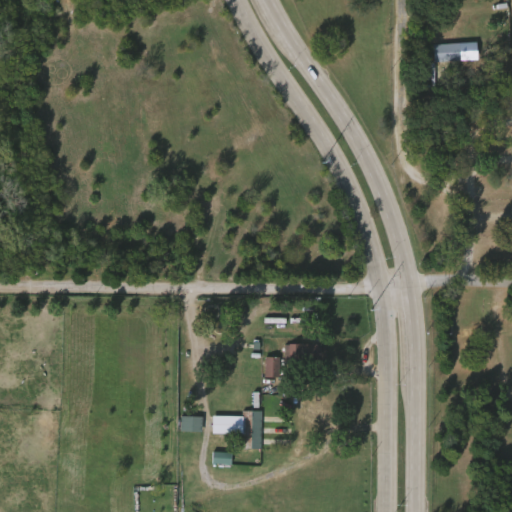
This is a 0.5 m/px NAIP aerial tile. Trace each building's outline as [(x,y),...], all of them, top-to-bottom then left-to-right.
[(462,61),(436,63),(434,45),(461,43),(462,61)] [(320,344),(320,348),(325,348),(325,364),(284,365),(283,345),(320,344)] [(280,356),(279,376),(259,375),(260,356),(280,356)] [(257,364),(257,385),(272,386),(272,365),(257,364)] [(261,420),(261,449),(241,448),(241,433),(210,432),(211,430),(199,430),(199,425),(211,425),(211,421),(204,421),(204,416),(243,416),(243,410),(261,410),(261,420)] [(193,439),(194,424),(173,423),(173,439),(193,439)] [(224,460),(205,459),(204,471),(223,472),(224,460)]
